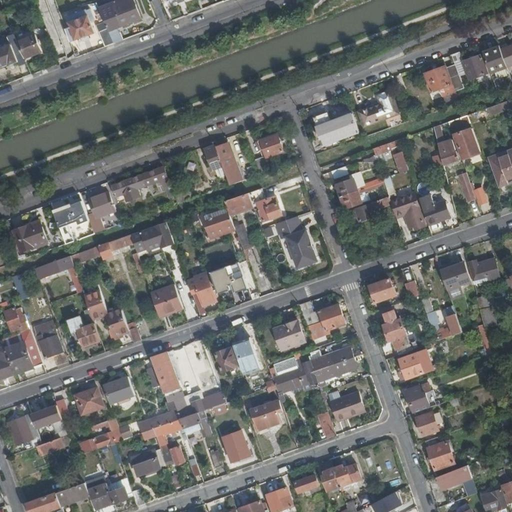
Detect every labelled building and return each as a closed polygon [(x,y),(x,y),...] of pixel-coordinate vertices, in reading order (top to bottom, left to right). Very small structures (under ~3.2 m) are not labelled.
[(122,26),(142,18),(134,0),(116,0),(118,5),(114,6),(122,26)] [(211,7),(208,0),(200,0),(204,9),(211,7)] [(72,27),(66,29),(71,42),(84,37),(89,35),(95,32),(91,21),(95,19),(91,10),(87,11),(87,10),(68,17),(72,27)] [(108,28),(107,25),(104,26),(105,29),(100,32),(106,46),(115,43),(108,28)] [(115,43),(123,40),(117,25),(108,28),(115,43)] [(18,40),(25,57),(42,50),(36,33),(18,40)] [(20,65),(28,62),(25,57),(18,40),(16,34),(8,37),(11,44),(0,48),(0,67),(9,64),(10,65),(18,61),(20,65)] [(511,45),(502,49),(508,67),(511,65),(511,45)] [(502,49),(501,47),(484,53),(498,90),(511,84),(511,78),(508,67),(502,49)] [(464,61),(460,52),(452,55),(456,64),(460,77),(468,74),(470,80),(489,74),(482,55),(464,61)] [(464,89),(460,77),(456,64),(446,67),(426,74),(432,92),(440,89),(443,97),(464,89)] [(365,128),(401,114),(392,91),(378,96),(381,104),(359,112),(365,128)] [(489,116),(509,109),(507,103),(507,102),(504,103),(486,109),(487,110),(489,116)] [(480,119),(489,116),(487,110),(478,113),(480,119)] [(469,115),(468,115),(471,123),(480,119),(478,113),(478,112),(469,115)] [(360,131),(353,114),(332,123),(328,113),(316,118),(326,144),(360,131)] [(448,122),(450,127),(451,130),(468,124),(471,123),(468,115),(448,122)] [(438,126),(434,128),(440,151),(441,154),(444,165),(459,159),(456,151),(456,150),(453,140),(444,143),(438,126)] [(477,127),(473,128),(478,144),(482,142),(477,127)] [(462,158),(481,151),(478,144),(473,128),(453,135),(455,139),(458,149),(459,151),(462,158)] [(265,153),(267,157),(284,151),(278,134),(257,142),(262,155),(265,153)] [(407,137),(399,140),(401,146),(405,144),(404,141),(408,140),(407,137)] [(235,164),(225,139),(215,142),(216,146),(224,167),(226,171),(231,185),(241,182),(239,176),(235,164)] [(399,140),(374,149),(376,156),(394,150),(401,173),(409,170),(401,146),(399,140)] [(224,167),(216,146),(206,149),(211,164),(208,165),(212,175),(217,173),(216,170),(224,167)] [(511,181),(511,150),(490,158),(500,186),(511,181)] [(444,165),(441,154),(434,157),(439,178),(447,176),(444,165)] [(264,157),(255,160),(256,163),(261,174),(269,171),(264,157)] [(173,188),(165,167),(144,175),(148,186),(157,182),(158,185),(162,183),(164,188),(170,186),(171,189),(173,188)] [(346,167),(332,172),(335,179),(349,174),(346,167)] [(469,201),(476,198),(475,194),(468,174),(467,173),(459,176),(469,201)] [(148,186),(144,175),(128,180),(134,198),(141,195),(139,189),(148,186)] [(393,185),(390,177),(384,179),(384,181),(385,182),(387,188),(393,185)] [(338,189),(341,197),(361,190),(373,186),(382,183),(385,182),(384,181),(384,179),(383,178),(360,186),(359,185),(357,186),(356,182),(355,179),(337,185),(337,186),(338,189)] [(134,198),(128,180),(112,186),(116,197),(125,194),(128,200),(134,198)] [(502,191),(511,186),(511,181),(500,186),(502,191)] [(267,200),(262,188),(249,193),(254,207),(255,210),(259,209),(264,221),(283,215),(276,196),(267,200)] [(474,192),(479,204),(487,202),(482,189),(474,192)] [(361,190),(341,197),(344,205),(345,208),(345,209),(363,203),(362,200),(360,193),(362,192),(361,190)] [(179,204),(194,198),(191,191),(176,196),(179,204)] [(95,212),(88,214),(90,220),(95,233),(99,232),(103,230),(98,217),(114,212),(107,193),(90,199),(95,212)] [(254,207),(249,193),(239,196),(226,201),(228,208),(231,216),(254,207)] [(395,213),(396,217),(405,214),(410,228),(415,226),(416,230),(427,226),(415,194),(392,202),(392,205),(395,213)] [(445,202),(439,204),(435,205),(434,203),(432,195),(421,199),(430,224),(451,217),(445,202)] [(390,196),(345,212),(348,220),(358,216),(360,222),(376,216),(374,211),(392,205),(392,202),(390,196)] [(88,214),(83,201),(55,211),(67,244),(76,240),(74,234),(70,235),(67,226),(70,224),(76,222),(74,217),(77,216),(79,221),(80,224),(90,220),(88,214)] [(231,216),(228,208),(204,216),(208,227),(214,225),(218,235),(236,229),(231,216)] [(297,216),(276,224),(281,239),(286,237),(297,268),(317,261),(306,230),(302,231),(297,216)] [(15,230),(23,251),(49,242),(41,221),(15,230)] [(174,239),(167,222),(162,224),(163,225),(132,236),(135,243),(136,248),(147,243),(148,247),(161,242),(163,246),(175,242),(174,239)] [(214,225),(208,227),(212,237),(218,235),(214,225)] [(276,226),(266,227),(267,237),(278,236),(276,226)] [(243,250),(244,253),(254,249),(248,232),(238,236),(240,241),(243,250)] [(132,236),(132,235),(106,243),(100,246),(102,254),(104,258),(121,252),(120,248),(135,243),(132,236)] [(240,264),(247,261),(244,253),(243,250),(240,241),(232,243),(239,262),(240,264)] [(75,255),(72,256),(74,264),(102,254),(100,246),(95,247),(96,249),(90,251),(89,249),(75,255)] [(212,247),(204,250),(209,262),(216,259),(212,247)] [(141,261),(138,253),(133,254),(140,273),(144,271),(141,261)] [(70,257),(36,269),(39,279),(69,268),(78,293),(84,291),(74,264),(72,256),(70,257)] [(488,276),(489,279),(500,276),(495,258),(478,264),(477,260),(469,262),(474,280),(488,276)] [(235,282),(245,279),(240,266),(240,264),(239,262),(221,268),(227,285),(235,282)] [(471,281),(465,263),(446,269),(445,267),(441,268),(447,287),(451,285),(452,288),(471,281)] [(199,283),(207,280),(205,274),(197,277),(197,279),(199,283)] [(197,279),(189,282),(192,293),(197,305),(204,303),(205,305),(216,301),(215,299),(217,299),(212,287),(210,287),(207,280),(199,283),(197,279)] [(391,279),(371,285),(376,302),(397,295),(391,279)] [(420,293),(416,281),(406,284),(411,299),(421,295),(420,293)] [(160,314),(160,315),(184,307),(176,286),(153,295),(160,314)] [(84,291),(78,293),(81,300),(88,321),(94,319),(94,318),(86,297),(84,291)] [(86,297),(94,318),(107,313),(107,310),(103,300),(100,292),(86,297)] [(485,324),(486,329),(497,325),(492,307),(494,306),(491,293),(478,298),(479,303),(482,312),(485,324)] [(429,319),(437,341),(448,337),(463,332),(457,315),(448,317),(451,324),(443,327),(443,328),(439,329),(429,298),(422,300),(429,319)] [(309,326),(343,314),(340,303),(311,314),(309,311),(313,309),(311,301),(301,305),(309,326)] [(197,305),(200,315),(208,312),(205,305),(204,303),(197,305)] [(476,314),(482,312),(479,303),(474,305),(476,314)] [(5,312),(12,332),(22,328),(15,308),(5,312)] [(108,314),(108,315),(115,335),(123,333),(130,330),(128,324),(122,309),(108,314)] [(384,325),(387,333),(405,327),(402,318),(401,319),(400,316),(397,317),(395,310),(385,314),(388,323),(384,325)] [(347,323),(343,314),(309,326),(311,332),(326,327),(327,330),(347,323)] [(85,347),(102,341),(96,323),(85,327),(81,318),(70,322),(74,332),(75,331),(76,336),(81,335),(85,347)] [(130,330),(134,342),(141,340),(135,321),(128,324),(130,330)] [(299,321),(290,324),(278,329),(286,349),(306,342),(299,321)] [(258,335),(253,322),(243,325),(252,347),(261,344),(258,335)] [(483,340),(489,338),(488,335),(486,329),(485,324),(480,326),(483,340)] [(38,332),(46,358),(65,352),(56,326),(38,332)] [(394,340),(399,355),(408,351),(412,350),(407,335),(408,335),(405,327),(387,333),(390,341),(394,340)] [(286,349),(278,329),(275,330),(282,351),(286,349)] [(42,361),(32,333),(4,342),(6,347),(15,374),(44,364),(42,361)] [(313,339),(315,344),(325,341),(323,335),(313,339)] [(227,350),(226,346),(218,350),(219,353),(217,353),(223,371),(239,365),(233,347),(227,350)] [(0,379),(16,374),(15,374),(6,347),(0,348),(0,356),(1,359),(0,359),(0,379)] [(316,395),(322,393),(318,382),(358,368),(351,347),(311,361),(310,358),(304,360),(310,379),(312,387),(313,388),(316,395)] [(408,351),(399,355),(404,370),(402,371),(405,379),(424,372),(419,356),(424,354),(423,351),(413,354),(412,350),(408,351)] [(224,404),(227,403),(223,392),(204,398),(193,402),(193,404),(188,406),(175,370),(168,352),(153,357),(156,366),(163,384),(165,390),(169,402),(174,400),(181,419),(196,413),(205,410),(214,407),(224,404)] [(306,391),(313,388),(312,387),(310,379),(304,360),(301,352),(293,355),(294,358),(298,369),(276,376),(274,369),(273,366),(272,363),(268,364),(271,371),(272,373),(274,379),(276,385),(277,388),(282,402),(286,401),(282,392),(303,385),(306,391)] [(419,356),(424,372),(430,370),(424,354),(419,356)] [(298,369),(294,358),(273,366),(274,369),(276,376),(298,369)] [(48,359),(42,361),(44,364),(47,373),(53,371),(48,359)] [(163,384),(156,366),(149,368),(155,387),(163,384)] [(266,382),(274,379),(272,373),(264,376),(266,382)] [(134,392),(129,377),(104,386),(111,405),(136,396),(134,392)] [(268,388),(276,385),(274,379),(266,382),(268,388)] [(407,390),(414,413),(431,407),(425,392),(431,390),(428,383),(420,386),(419,383),(417,384),(418,386),(407,390)] [(104,406),(98,388),(77,396),(83,414),(104,406)] [(193,402),(204,398),(202,391),(190,395),(193,402)] [(353,413),(366,408),(360,391),(342,397),(340,391),(330,394),(339,421),(354,416),(353,413)] [(64,399),(57,401),(65,425),(72,422),(64,399)] [(174,400),(169,402),(168,403),(171,413),(145,422),(148,431),(155,429),(154,428),(181,419),(174,400)] [(65,425),(57,401),(46,406),(52,421),(56,433),(66,429),(65,425)] [(279,401),(251,410),(259,431),(282,423),(279,412),(282,411),(279,401)] [(226,410),(224,404),(214,407),(216,414),(226,410)] [(52,421),(46,406),(31,411),(37,427),(52,421)] [(367,411),(366,408),(353,413),(354,416),(367,411)] [(208,439),(214,437),(205,410),(196,413),(181,419),(184,427),(188,439),(190,443),(192,442),(187,427),(198,423),(200,427),(203,426),(208,439)] [(507,411),(502,413),(504,424),(510,422),(507,411)] [(331,437),(337,435),(329,412),(320,415),(329,438),(331,437)] [(433,412),(418,417),(424,435),(439,430),(439,429),(442,428),(441,424),(438,425),(433,412)] [(34,421),(31,414),(25,416),(30,430),(22,433),(25,440),(28,450),(37,447),(42,445),(38,433),(34,421)] [(30,430),(25,416),(25,415),(11,421),(12,424),(9,425),(12,432),(14,432),(18,442),(25,440),(22,433),(30,430)] [(109,420),(111,427),(113,432),(105,435),(106,436),(96,439),(95,438),(77,445),(81,454),(116,441),(116,442),(123,440),(119,427),(116,418),(109,420)] [(184,427),(181,419),(154,428),(155,429),(157,435),(161,446),(164,445),(169,443),(166,434),(171,432),(172,434),(176,433),(175,430),(180,428),(184,427)] [(128,429),(127,425),(119,427),(123,440),(134,436),(131,428),(128,429)] [(155,429),(148,431),(144,432),(146,439),(157,435),(155,429)] [(251,455),(242,430),(223,436),(232,462),(251,455)] [(45,431),(38,433),(42,445),(48,443),(45,431)] [(73,448),(69,435),(55,440),(48,443),(42,445),(37,447),(41,456),(69,445),(71,449),(73,448)] [(439,435),(426,440),(436,468),(455,461),(449,442),(451,441),(450,439),(448,440),(448,441),(444,442),(443,440),(441,440),(439,435)] [(166,458),(165,458),(167,465),(176,462),(177,464),(185,461),(180,446),(171,450),(172,452),(165,455),(166,458)] [(76,456),(73,448),(71,449),(68,450),(80,484),(86,482),(76,456)] [(155,449),(132,457),(139,476),(162,467),(155,449)] [(216,467),(224,464),(222,458),(220,454),(212,457),(216,467)] [(197,477),(201,475),(195,458),(191,460),(197,477)] [(340,486),(341,488),(343,487),(349,486),(357,483),(356,480),(361,478),(356,464),(344,468),(343,465),(334,468),(340,485),(340,486)] [(466,465),(438,476),(443,489),(473,478),(469,464),(466,465)] [(334,468),(333,466),(325,469),(326,471),(325,471),(326,474),(323,476),(328,490),(340,486),(340,485),(334,468)] [(503,482),(508,480),(504,469),(499,471),(503,482)] [(171,476),(175,488),(182,485),(177,474),(171,476)] [(319,485),(315,475),(296,482),(299,492),(319,485)] [(511,481),(509,483),(508,480),(503,482),(502,482),(509,502),(511,501),(511,503),(511,502),(511,481)] [(80,484),(57,492),(62,505),(90,495),(89,492),(88,489),(86,482),(80,484)] [(89,492),(90,495),(95,509),(114,502),(110,492),(108,486),(111,485),(109,482),(88,489),(89,492)] [(466,486),(469,496),(478,493),(475,483),(466,486)] [(127,494),(125,487),(110,492),(114,502),(129,497),(127,494)] [(276,511),(282,510),(294,506),(288,487),(268,494),(273,511),(276,511)] [(138,506),(145,503),(140,488),(132,491),(133,492),(138,506)] [(483,495),(489,511),(508,505),(502,489),(483,495)] [(400,490),(373,505),(376,511),(398,511),(409,507),(400,490)] [(47,496),(27,503),(27,505),(29,511),(45,511),(62,506),(62,505),(57,492),(47,496)] [(239,495),(232,497),(237,509),(240,508),(243,507),(239,495)] [(356,511),(363,508),(358,511),(352,499),(346,502),(347,507),(349,511),(356,511)] [(261,501),(243,507),(240,508),(241,511),(262,511),(265,511),(261,501)] [(459,508),(461,511),(466,511),(472,509),(469,503),(459,508)]
